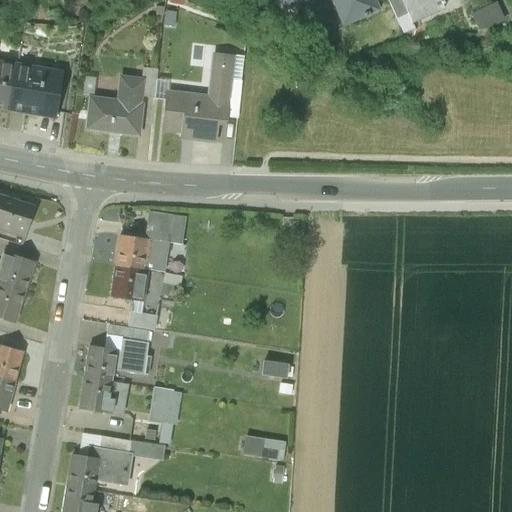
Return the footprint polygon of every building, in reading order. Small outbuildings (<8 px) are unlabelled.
[(277,0),(282,10),(303,0),(331,0),(342,24),(376,9),(372,0),(277,0)] [(399,0),(385,0),(402,38),(414,33),(410,24),(399,0)] [(399,0),(410,24),(440,11),(436,2),(441,0),(399,0)] [(502,18),(495,1),(477,8),(479,14),(472,17),(477,28),(502,18)] [(163,102),(160,132),(179,134),(178,140),(213,144),(216,125),(224,126),(224,119),(229,80),(232,54),(212,52),(207,97),(164,92),(163,102)] [(0,110),(9,111),(15,64),(0,62),(0,110)] [(9,111),(55,118),(62,70),(15,64),(9,111)] [(142,79),(140,97),(154,98),(155,82),(157,68),(144,66),(142,79)] [(89,99),(85,132),(135,138),(140,97),(142,79),(119,76),(116,102),(89,99)] [(240,82),(229,80),(224,119),(236,120),(240,82)] [(165,84),(155,82),(154,98),(153,101),(163,102),(164,92),(165,84)] [(0,193),(0,228),(24,236),(33,204),(0,193)] [(147,211),(142,240),(148,241),(166,244),(179,246),(183,217),(147,211)] [(118,237),(113,266),(144,270),(148,241),(142,240),(118,237)] [(166,244),(148,241),(144,270),(162,273),(166,244)] [(0,266),(4,268),(0,281),(0,285),(22,293),(32,264),(0,253),(0,266)] [(139,300),(144,270),(113,266),(109,296),(139,300)] [(164,273),(162,283),(179,285),(180,275),(164,273)] [(0,317),(12,322),(22,293),(0,285),(0,317)] [(129,313),(126,328),(148,331),(151,332),(152,329),(165,331),(168,310),(154,308),(153,317),(129,313)] [(146,344),(148,331),(126,328),(107,325),(105,338),(146,344)] [(141,375),(146,344),(105,338),(103,350),(114,351),(111,371),(141,375)] [(0,378),(12,382),(20,352),(0,346),(0,378)] [(109,384),(111,371),(114,351),(103,350),(87,347),(82,380),(109,384)] [(263,358),(260,372),(290,377),(292,367),(286,366),(287,362),(263,358)] [(0,410),(4,412),(12,382),(0,378),(0,410)] [(125,387),(109,384),(82,380),(78,408),(121,415),(125,387)] [(291,384),(281,383),(280,391),(289,393),(291,384)] [(180,392),(152,388),(147,420),(161,422),(172,424),(175,424),(180,392)] [(158,442),(168,444),(172,424),(161,422),(158,442)] [(154,430),(145,429),(143,438),(153,440),(154,430)] [(87,445),(98,447),(100,436),(81,433),(78,453),(86,455),(87,445)] [(163,446),(100,436),(98,447),(129,452),(161,458),(163,446)] [(284,443),(244,436),(242,448),(257,450),(256,457),(281,462),(284,443)] [(87,445),(86,455),(97,457),(93,480),(123,485),(129,452),(98,447),(87,445)] [(71,452),(66,486),(91,490),(93,480),(97,457),(86,455),(78,453),(71,452)] [(90,500),(91,490),(66,486),(61,511),(93,511),(96,501),(90,500)]
